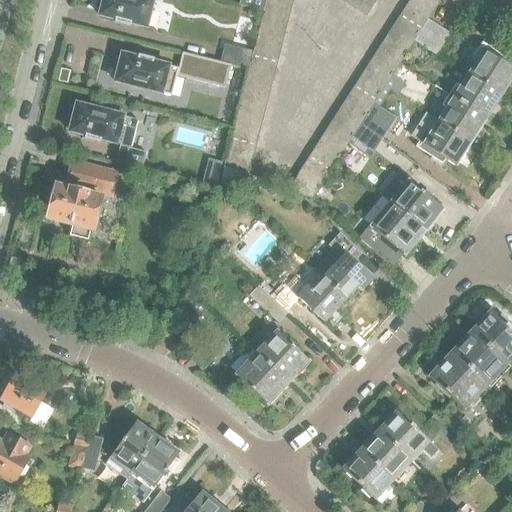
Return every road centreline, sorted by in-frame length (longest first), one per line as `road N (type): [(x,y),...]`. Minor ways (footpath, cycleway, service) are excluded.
road 1 (residential): [(274,477),(181,394),(76,345),(0,321)]
road 2 (residential): [(274,477),(482,248)]
road 3 (residential): [(0,178),(46,0)]
